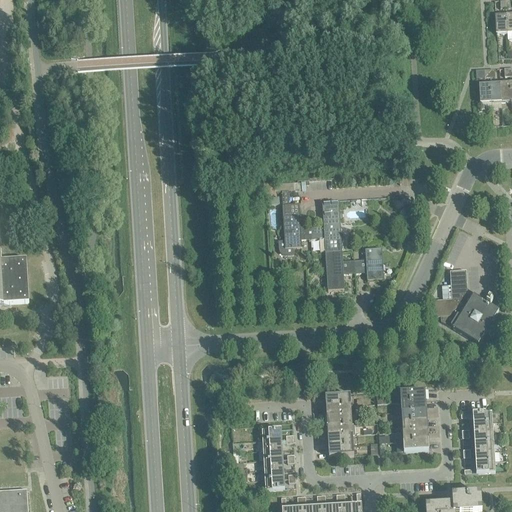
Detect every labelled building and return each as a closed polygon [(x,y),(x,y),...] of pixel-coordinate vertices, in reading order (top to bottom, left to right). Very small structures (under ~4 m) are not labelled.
[(507,35),(506,17),(496,17),(495,17),(496,37),(497,37),(497,36),(507,35)] [(491,104),(501,104),(500,85),(490,86),(491,104)] [(501,104),(511,103),(510,85),(500,85),(501,104)] [(481,105),(491,104),(490,86),(480,86),(479,86),(480,106),(481,106),(481,105)] [(293,185),(275,186),(275,194),(281,194),(281,193),(288,193),(294,193),(294,191),(293,185)] [(275,186),(261,187),(262,198),(276,197),(275,194),(275,186)] [(325,240),(326,255),(341,254),(338,205),(338,204),(322,205),(322,206),(324,228),(312,229),(312,241),(325,240)] [(409,205),(403,209),(408,219),(415,215),(409,205)] [(300,242),(312,241),(312,229),(299,230),(298,207),(282,208),(283,208),(285,243),(279,244),(279,251),(280,255),(282,256),(285,257),(293,256),(292,250),(301,250),(301,249),(300,249),(300,242)] [(0,305),(4,306),(29,304),(26,260),(6,262),(1,262),(1,253),(0,238),(0,305)] [(366,263),(354,264),(355,276),(367,275),(367,282),(367,283),(383,282),(383,281),(381,252),(381,251),(365,252),(365,253),(365,252),(366,263)] [(341,254),(326,255),(328,292),(327,292),(327,293),(344,292),(344,291),(343,291),(342,277),(355,276),(354,264),(342,264),(341,254)] [(451,302),(433,303),(434,319),(478,347),(485,334),(488,336),(493,327),(491,326),(498,313),(490,308),(492,305),(488,302),(486,306),(473,298),(471,300),(466,297),(467,296),(466,273),(449,274),(450,288),(451,301),(451,302)] [(450,288),(441,288),(442,301),(451,301),(450,288)] [(402,394),(403,405),(425,403),(424,394),(424,393),(402,394)] [(388,395),(376,396),(377,406),(389,405),(388,395)] [(325,400),(326,409),(348,408),(347,397),(325,399),(325,400)] [(403,405),(403,414),(425,413),(425,403),(403,405)] [(326,409),(326,419),(349,418),(348,408),(326,409)] [(403,414),(404,424),(426,423),(425,413),(403,414)] [(473,426),(492,425),(491,425),(490,415),(491,415),(472,416),(473,416),(474,426),(473,426)] [(326,419),(327,429),(349,428),(349,418),(326,419)] [(404,424),(404,434),(426,433),(426,423),(404,424)] [(473,436),(492,435),(492,434),(491,434),(491,425),(492,425),(473,426),(474,426),(474,435),(473,436)] [(327,429),(328,439),(350,437),(349,428),(327,429)] [(262,443),(262,444),(281,442),(280,442),(280,433),(281,433),(281,432),(261,433),(261,434),(262,434),(263,443),(262,443)] [(404,434),(405,444),(427,443),(426,433),(404,434)] [(474,445),(474,446),(493,444),(492,444),(492,435),(473,436),(474,436),(475,445),(474,445)] [(328,439),(328,449),(350,447),(350,437),(328,439)] [(263,453),(282,452),(281,452),(280,443),(281,443),(281,442),(262,444),(263,444),(264,453),(263,453)] [(427,443),(405,444),(406,454),(428,453),(428,452),(427,443)] [(474,455),(494,454),(493,454),(492,445),(493,445),(493,444),(474,446),(475,446),(475,455),(474,455)] [(350,447),(328,449),(329,458),(328,458),(329,459),(351,458),(350,447)] [(263,463),(282,462),(281,453),(282,453),(282,452),(263,453),(263,454),(264,454),(264,463),(263,463)] [(475,465),(494,464),(493,464),(493,455),(494,455),(494,454),(474,455),(474,456),(475,456),(476,465),(475,465)] [(264,473),(283,472),(283,471),(282,472),(282,462),(263,463),(263,464),(264,464),(265,473),(264,473)] [(494,464),(475,465),(475,466),(476,465),(477,475),(476,475),(476,476),(495,474),(494,474),(493,464),(494,464)] [(264,482),(264,483),(284,482),(284,481),(283,481),(282,472),(283,472),(264,473),(265,473),(265,482),(264,482)] [(240,474),(234,475),(235,485),(243,484),(242,474),(240,474)] [(284,482),(264,483),(265,483),(266,492),(265,493),(284,492),(284,491),(283,491),(283,482),(284,482)] [(27,511),(27,507),(28,507),(27,506),(26,493),(27,492),(26,492),(13,493),(12,493),(0,493),(0,511),(27,511)] [(478,511),(477,496),(477,495),(451,497),(452,505),(428,507),(428,511),(478,511)]
